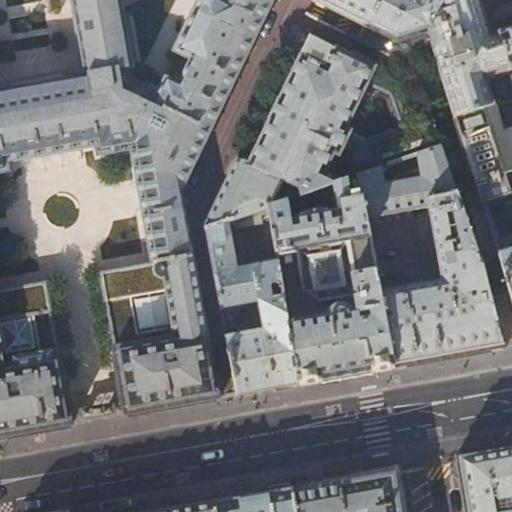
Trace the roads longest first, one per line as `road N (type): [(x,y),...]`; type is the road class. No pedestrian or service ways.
road 1 (residential): [(234,451),(186,196),(286,0)]
road 2 (secondary): [(0,491),(234,451)]
road 3 (secondary): [(234,451),(417,417)]
